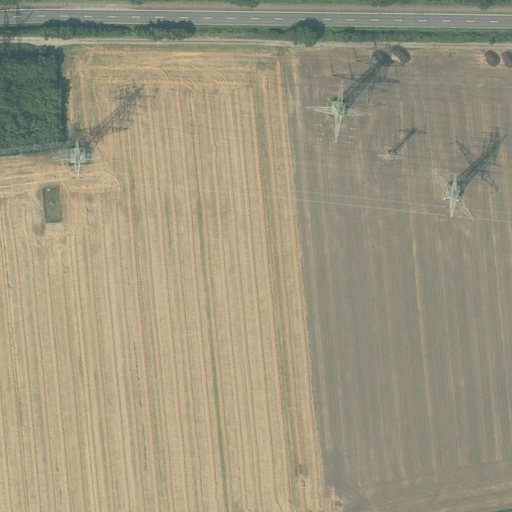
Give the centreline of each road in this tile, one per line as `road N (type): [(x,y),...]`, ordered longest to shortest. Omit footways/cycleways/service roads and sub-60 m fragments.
road 1 (secondary): [(0,19),(511,24)]
road 2 (track): [(511,48),(0,44)]
